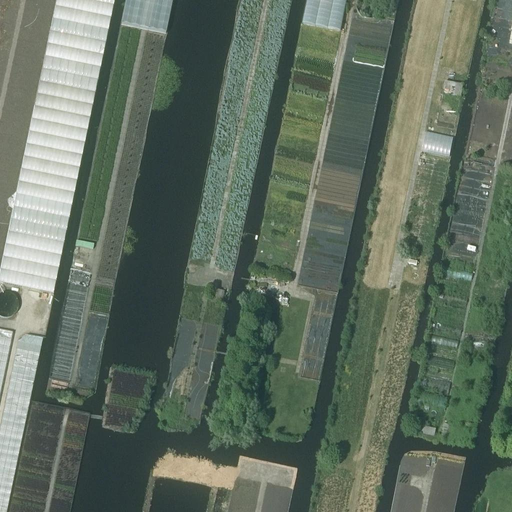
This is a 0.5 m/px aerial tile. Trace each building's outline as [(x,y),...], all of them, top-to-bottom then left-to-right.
[(56,0),(0,269),(0,284),(53,296),(114,0),(56,0)] [(166,35),(172,0),(125,0),(121,26),(166,35)] [(445,82),(443,95),(460,98),(463,86),(445,82)] [(216,291),(215,298),(222,300),(224,293),(216,291)] [(0,330),(0,392),(12,333),(0,330)] [(17,343),(0,425),(0,511),(6,511),(42,340),(25,336),(17,343)] [(443,425),(441,437),(450,439),(452,427),(443,425)] [(416,426),(414,434),(434,438),(436,430),(416,426)]
